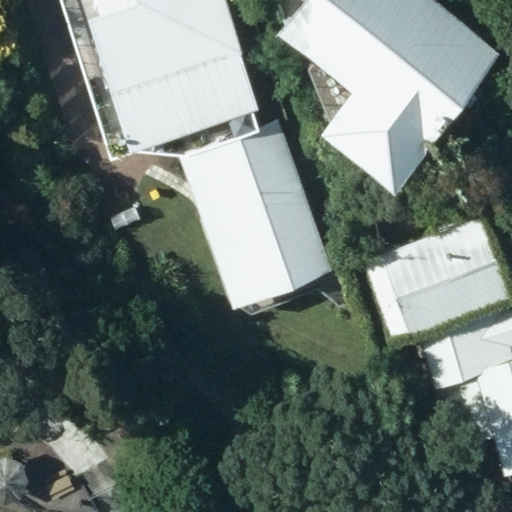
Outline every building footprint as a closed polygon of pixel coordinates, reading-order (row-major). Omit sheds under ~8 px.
[(257,98),(227,0),(74,0),(116,143),(257,98)] [(324,122),(398,176),(501,41),(446,0),(279,0),(286,16),(281,22),(355,79),(324,122)] [(331,262),(276,109),(181,143),(232,299),(331,262)] [(511,288),(511,283),(486,209),(379,241),(404,327),(419,322),(450,433),(496,419),(511,473),(511,472),(511,303),(499,307),(496,294),(511,288)] [(11,444),(0,446),(0,491),(5,495),(25,489),(34,473),(29,453),(11,444)]
